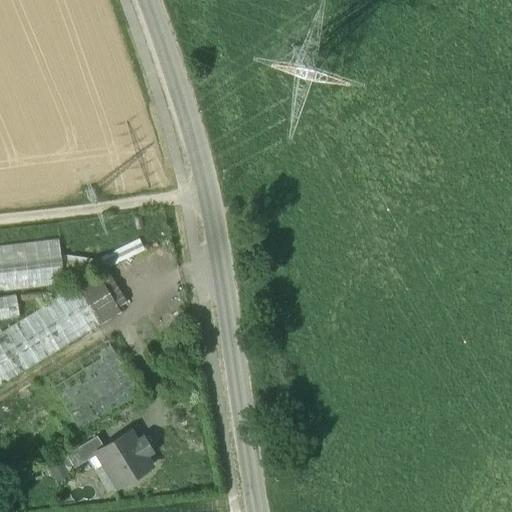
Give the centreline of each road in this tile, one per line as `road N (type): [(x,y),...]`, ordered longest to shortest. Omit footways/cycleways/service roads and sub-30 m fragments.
road 1 (secondary): [(154,0),(220,258),(256,511)]
road 2 (track): [(207,204),(0,225)]
